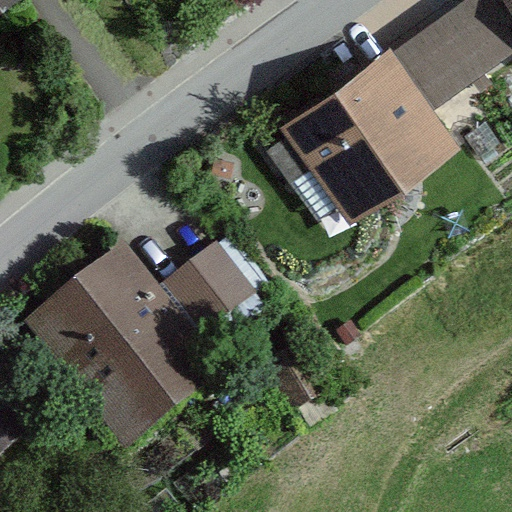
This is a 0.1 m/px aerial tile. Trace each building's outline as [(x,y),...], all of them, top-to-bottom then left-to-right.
[(511,34),(487,0),(473,0),(442,23),(474,68),(511,40),(511,34)] [(432,98),(474,68),(442,23),(400,53),(432,98)] [(351,200),(440,136),(387,63),(270,148),(319,216),(348,196),(351,200)] [(167,283),(204,331),(252,294),(215,247),(167,283)] [(43,330),(108,413),(148,381),(162,399),(207,364),(148,289),(118,313),(98,287),(43,330)] [(267,366),(293,409),(324,390),(298,348),(267,366)] [(0,398),(0,453),(27,430),(0,398)]
